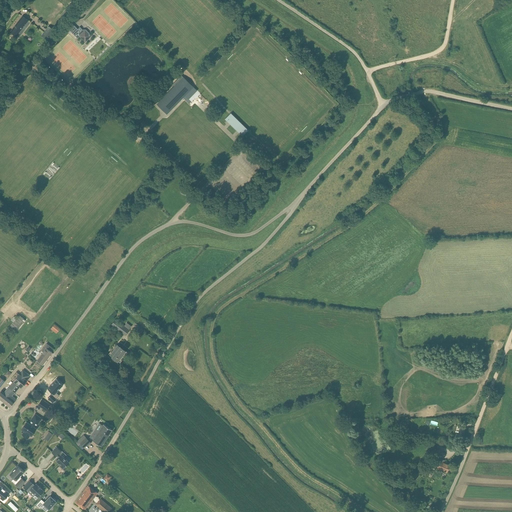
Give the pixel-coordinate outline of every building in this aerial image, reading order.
[(34,9),(32,12),(41,17),(44,12),(36,7),(34,10),(34,9)] [(22,16),(10,32),(16,36),(22,28),(25,30),(30,23),(28,21),(22,16)] [(80,36),(85,42),(91,36),(90,35),(89,34),(85,30),(84,31),(80,27),(78,29),(73,24),(68,28),(77,38),(80,36)] [(56,31),(49,26),(41,35),(48,41),(56,31)] [(157,104),(164,111),(166,109),(164,107),(171,100),(175,105),(187,93),(187,94),(190,92),(189,91),(193,87),(181,75),(172,84),(175,87),(157,104)] [(10,326),(16,331),(25,320),(19,315),(10,326)] [(112,325),(125,335),(129,330),(116,319),(112,325)] [(51,329),(56,333),(60,329),(54,324),(51,329)] [(109,354),(120,363),(128,352),(118,344),(113,350),(112,349),(109,354)] [(37,361),(43,365),(52,352),(44,346),(41,350),(44,352),(37,361)] [(14,381),(10,386),(16,391),(20,386),(21,387),(27,380),(26,379),(29,375),(23,370),(20,374),(19,374),(14,381)] [(48,388),(52,393),(52,394),(51,394),(48,398),(53,402),(60,395),(56,392),(63,385),(57,379),(48,388)] [(16,391),(10,386),(4,393),(2,391),(0,392),(0,398),(10,407),(17,399),(12,395),(16,391)] [(38,405),(46,411),(50,405),(42,399),(38,405)] [(22,435),(27,438),(29,434),(31,436),(36,428),(35,428),(42,418),(35,414),(29,423),(27,422),(22,429),(25,431),(22,435)] [(98,432),(93,440),(102,446),(112,430),(104,424),(103,425),(100,423),(95,430),(98,432)] [(82,437),(77,441),(84,447),(87,445),(88,446),(91,443),(86,437),(84,439),(82,437)] [(52,452),(57,456),(59,457),(56,460),(60,465),(59,466),(63,469),(69,462),(61,454),(61,455),(59,454),(62,451),(57,446),(52,452)] [(435,468),(436,469),(436,468),(447,472),(450,464),(436,459),(433,467),(435,468)] [(18,466),(10,474),(16,480),(17,480),(18,482),(16,485),(19,488),(25,481),(22,478),(20,477),(25,472),(18,466)] [(155,472),(152,469),(143,479),(146,482),(155,472)] [(30,490),(38,497),(44,491),(41,488),(42,488),(39,485),(39,486),(36,483),(34,485),(33,483),(30,480),(24,487),(27,490),(29,492),(30,490)] [(0,485),(0,496),(3,499),(7,495),(9,493),(0,485)] [(76,502),(85,509),(98,492),(88,485),(76,502)] [(46,505),(49,509),(50,508),(51,509),(53,506),(52,506),(56,501),(56,500),(54,498),(53,498),(50,496),(44,502),(42,500),(37,505),(40,508),(41,507),(43,508),(46,505)] [(96,505),(104,511),(108,511),(112,508),(101,499),(96,505)]
